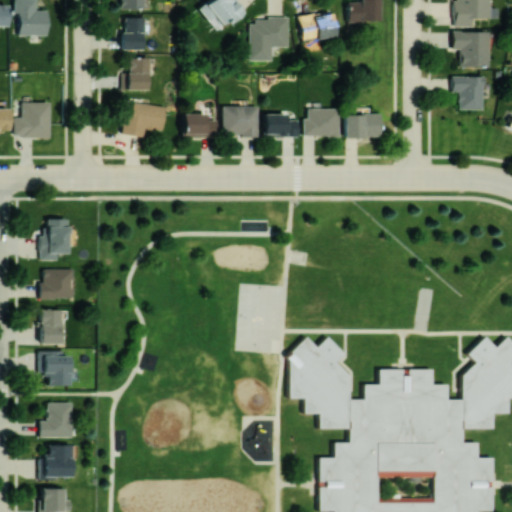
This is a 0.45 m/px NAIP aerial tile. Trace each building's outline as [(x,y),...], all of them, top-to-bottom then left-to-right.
[(16,34),(45,34),(45,9),(33,9),(33,0),(11,0),(11,12),(16,12),(16,34)] [(118,0),(119,8),(143,8),(142,0),(118,0)] [(227,18),(231,23),(244,11),(233,0),(205,0),(197,8),(215,28),(227,18)] [(377,20),(376,0),(344,0),(345,20),(377,20)] [(486,0),(451,0),(452,25),(474,25),(474,17),(494,17),(494,7),(487,7),(486,0)] [(333,34),(328,9),(295,15),(300,41),(333,34)] [(141,48),(142,16),(121,15),(120,48),(141,48)] [(286,46),(286,18),(247,17),(246,59),(269,60),(270,46),(286,46)] [(449,48),(457,48),(456,65),(485,66),(486,30),(449,30),(449,48)] [(127,71),(119,71),(119,89),(147,88),(146,56),(126,57),(127,71)] [(455,108),(480,108),(480,75),(448,75),(448,91),(455,91),(455,108)] [(47,136),(47,101),(19,101),(18,116),(11,116),(10,135),(47,136)] [(163,105),(130,101),(128,116),(121,115),(119,133),(141,135),(142,127),(160,129),(163,105)] [(219,135),(255,135),(256,105),(220,105),(219,135)] [(301,135),(336,135),(336,107),(305,107),(305,117),(301,117),(301,135)] [(215,119),(202,118),(202,112),(180,112),(179,134),(214,134),(215,119)] [(284,113),(261,112),(260,135),(295,136),(296,119),(283,118),(284,113)] [(341,136),(376,136),(377,113),(341,112),(341,136)] [(69,244),(40,244),(40,227),(47,227),(47,215),(69,215),(69,244)] [(71,288),(43,289),(43,277),(49,277),(49,265),(70,265),(71,288)] [(65,332),(43,332),(43,305),(65,305),(65,332)] [(345,373),(334,362),(343,352),(324,335),(314,346),(303,335),(286,353),(286,396),(302,396),(302,412),(317,412),(317,426),(345,426),(345,439),(329,439),(329,454),(314,454),(314,510),(331,510),(331,511),(475,511),(475,510),(490,510),(490,456),(475,456),(475,440),(459,440),(458,427),(490,428),(490,412),(506,412),(506,396),(511,396),(511,343),(503,334),(494,344),(482,333),(464,352),(473,360),(459,374),(459,399),(443,399),(443,383),(429,383),(429,367),(375,367),(375,382),(360,382),(360,397),(345,397),(345,373)] [(73,372),(56,372),(56,362),(41,363),(40,345),(58,345),(59,350),(72,349),(73,372)] [(71,426),(38,426),(38,414),(51,414),(51,398),(70,398),(71,426)] [(71,465),(38,466),(38,451),(49,451),(49,442),(70,442),(71,465)] [(62,511),(63,484),(41,483),(40,511),(62,511)]
